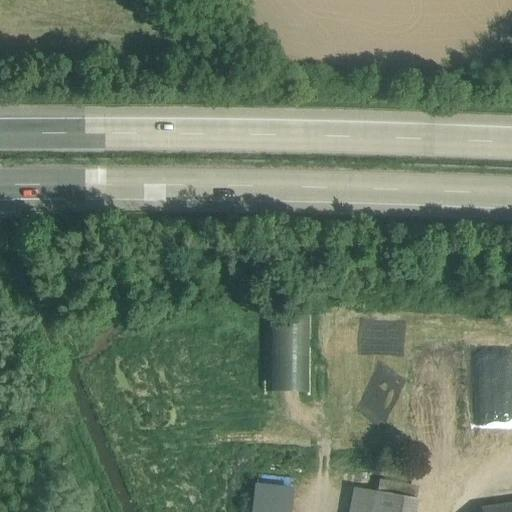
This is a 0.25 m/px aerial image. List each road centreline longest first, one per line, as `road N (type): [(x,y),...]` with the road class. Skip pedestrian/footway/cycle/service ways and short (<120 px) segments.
road 1 (motorway): [(0,186),(511,194)]
road 2 (motorway): [(511,143),(0,135)]
